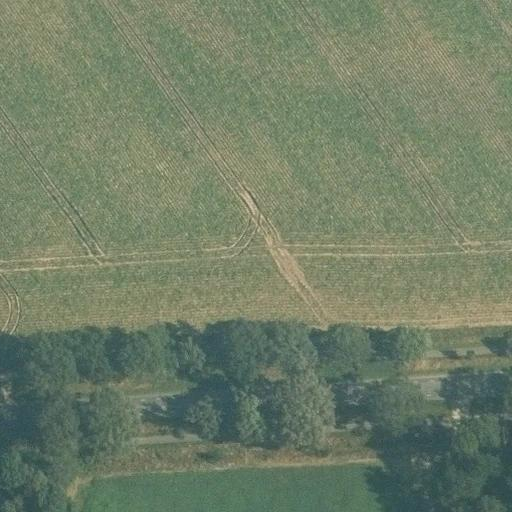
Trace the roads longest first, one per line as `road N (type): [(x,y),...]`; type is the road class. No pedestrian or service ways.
road 1 (secondary): [(0,416),(511,383)]
road 2 (track): [(470,385),(449,511)]
